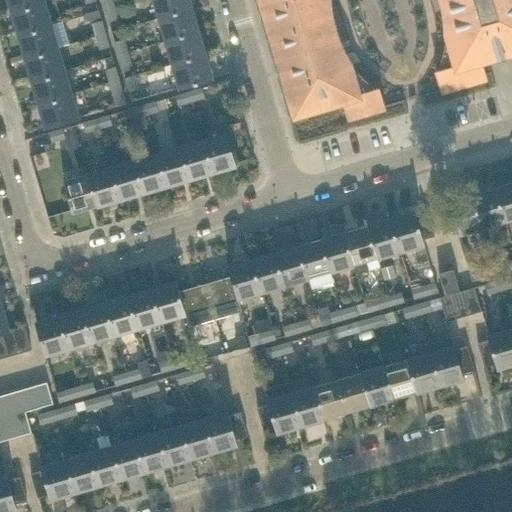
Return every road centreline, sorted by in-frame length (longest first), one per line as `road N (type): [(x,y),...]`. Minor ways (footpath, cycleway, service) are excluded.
road 1 (residential): [(180,511),(511,413)]
road 2 (residential): [(40,254),(63,255),(291,194)]
road 3 (residential): [(291,194),(511,131)]
road 4 (residential): [(291,194),(238,0)]
